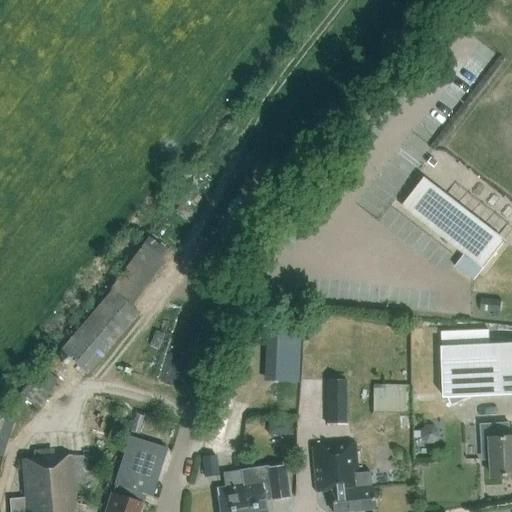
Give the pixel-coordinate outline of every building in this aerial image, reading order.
[(403,205),(396,215),(475,277),(482,267),(483,268),(505,241),(504,240),(501,243),(448,201),(446,203),(435,194),(436,192),(422,181),(424,178),(423,177),(402,204),(403,205)] [(106,283),(124,300),(165,256),(147,239),(106,283)] [(61,351),(87,373),(138,313),(113,291),(61,351)] [(482,299),(480,311),(500,313),(502,301),(482,299)] [(442,332),(444,399),(511,395),(511,345),(490,346),(489,330),(442,332)] [(270,380),(299,381),(301,333),(272,332),(270,380)] [(348,376),(382,376),(382,364),(348,364),(348,376)] [(346,424),(346,380),(326,380),(326,424),(346,424)] [(373,412),(408,414),(409,384),(374,384),(373,412)] [(214,415),(213,414),(207,436),(223,441),(234,399),(219,395),(214,415)] [(0,454),(2,455),(13,418),(0,413),(0,454)] [(106,439),(119,444),(127,425),(113,419),(106,439)] [(491,454),(493,479),(511,477),(511,438),(509,439),(509,423),(481,425),(482,454),(491,454)] [(104,511),(138,511),(142,503),(144,504),(146,495),(151,496),(166,448),(128,436),(113,484),(115,485),(113,494),(110,493),(104,511)] [(345,511),(373,509),(370,472),(358,473),(355,443),(313,447),(317,493),(331,491),(333,511),(345,511)] [(74,511),(69,455),(21,460),(25,499),(10,501),(10,511),(74,511)] [(203,457),(205,477),(218,475),(215,456),(203,457)] [(247,482),(249,491),(243,492),(245,511),(266,511),(264,497),(272,496),(273,499),(288,497),(284,465),(269,467),(269,465),(241,469),(241,472),(242,483),(247,482)] [(241,472),(240,472),(224,475),(226,487),(217,488),(220,511),(245,511),(243,492),(249,491),(247,482),(242,483),(241,472)]
